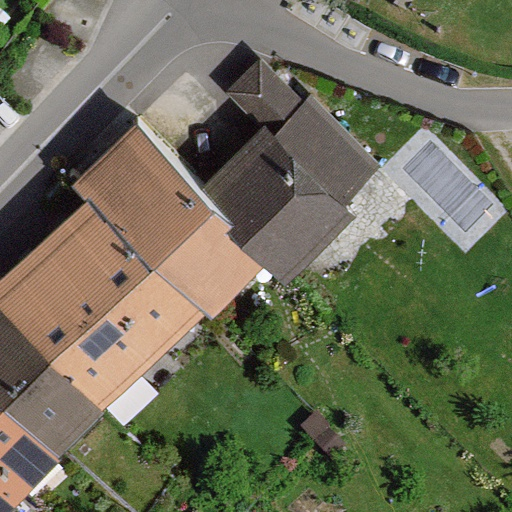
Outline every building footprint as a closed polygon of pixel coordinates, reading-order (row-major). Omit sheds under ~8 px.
[(380,163),(270,58),(240,89),(276,123),(211,190),(271,249),(294,271),(354,208),(344,199),(380,163)] [(271,249),(211,190),(146,124),(87,183),(97,193),(205,301),(212,308),(271,249)] [(205,301),(97,193),(0,282),(0,291),(105,396),(205,301)] [(0,378),(64,442),(105,396),(0,291),(0,378)] [(0,511),(64,442),(0,378),(0,511)]
